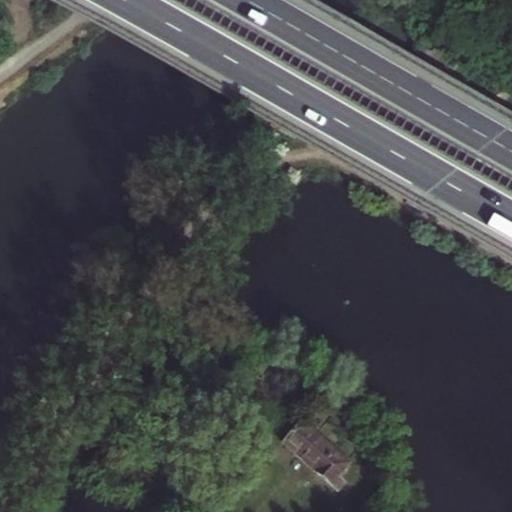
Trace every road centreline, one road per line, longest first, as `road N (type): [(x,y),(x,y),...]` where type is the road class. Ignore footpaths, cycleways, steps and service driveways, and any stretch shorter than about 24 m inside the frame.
road 1 (motorway): [(118,0),(511,223)]
road 2 (motorway): [(511,156),(238,0)]
